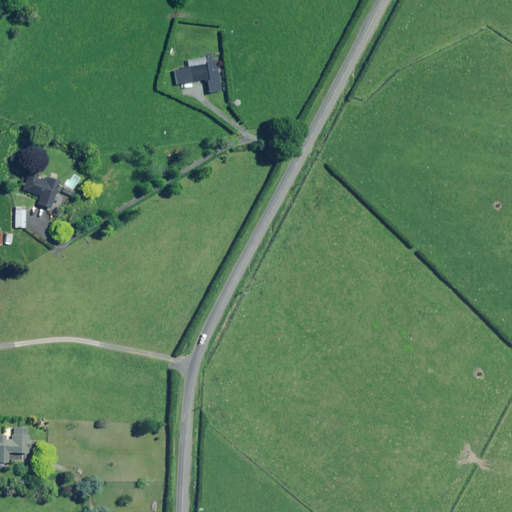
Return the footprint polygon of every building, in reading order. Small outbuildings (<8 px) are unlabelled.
[(206,94),(219,92),(217,82),(223,81),(220,59),(213,60),(212,53),(203,55),(204,59),(186,62),(187,67),(180,68),(180,69),(172,71),(174,85),(204,80),(206,94)] [(42,175),(41,177),(26,173),(21,191),(39,196),(36,206),(48,209),(51,201),(56,203),(58,196),(52,194),(58,175),(50,173),(49,177),(42,175)] [(63,185),(59,193),(70,198),(73,190),(63,185)] [(24,208),(13,207),(12,228),(23,229),(24,208)] [(27,450),(28,450),(28,440),(27,440),(27,428),(4,428),(4,436),(0,435),(0,463),(6,464),(6,453),(27,454),(27,450)]
